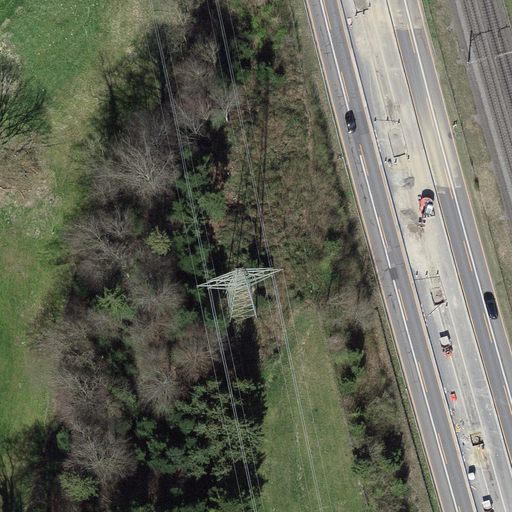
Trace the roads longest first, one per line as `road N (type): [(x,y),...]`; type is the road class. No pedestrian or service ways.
road 1 (motorway): [(338,0),(475,511)]
road 2 (motorway): [(511,464),(387,0)]
